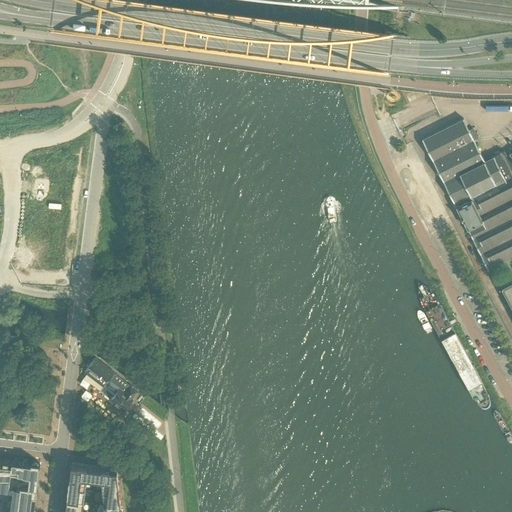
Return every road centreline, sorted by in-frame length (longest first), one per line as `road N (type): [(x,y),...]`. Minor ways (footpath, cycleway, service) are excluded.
road 1 (residential): [(511,401),(370,122),(364,0)]
road 2 (secondary): [(434,68),(9,14)]
road 3 (unclassified): [(78,294),(90,118),(118,78),(134,0)]
road 4 (residential): [(78,294),(60,449)]
